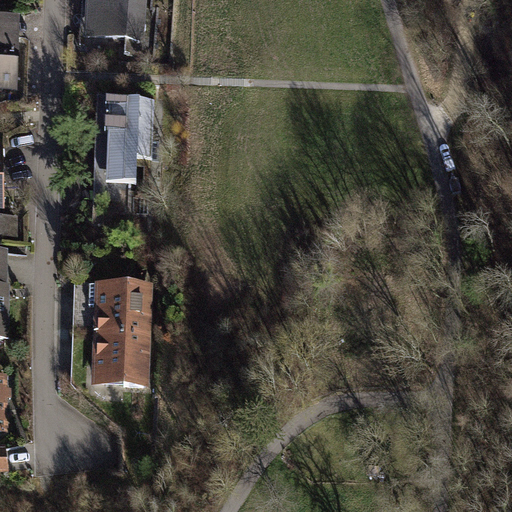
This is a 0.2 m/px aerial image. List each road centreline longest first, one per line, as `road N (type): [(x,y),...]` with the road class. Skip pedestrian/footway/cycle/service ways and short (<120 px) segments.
road 1 (residential): [(54,447),(45,391),(54,0)]
road 2 (residential): [(439,404),(455,224),(390,0)]
road 3 (residential): [(439,404),(349,405),(292,426),(225,511)]
road 4 (track): [(477,0),(457,97),(435,144)]
